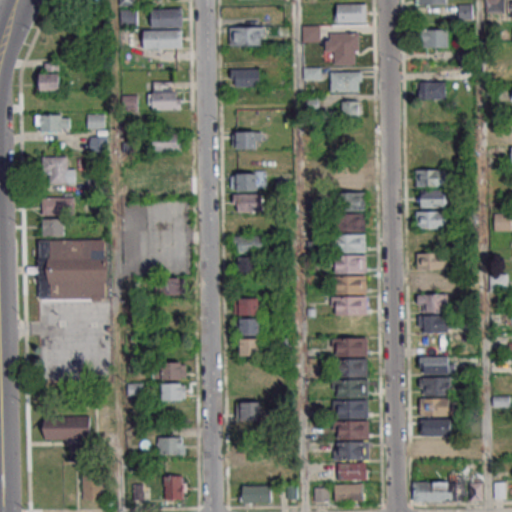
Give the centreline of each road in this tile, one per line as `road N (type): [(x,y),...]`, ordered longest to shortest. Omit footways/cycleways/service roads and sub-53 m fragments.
road 1 (tertiary): [(1,511),(4,36),(17,1)]
road 2 (residential): [(393,511),(385,0)]
road 3 (residential): [(203,0),(210,511)]
